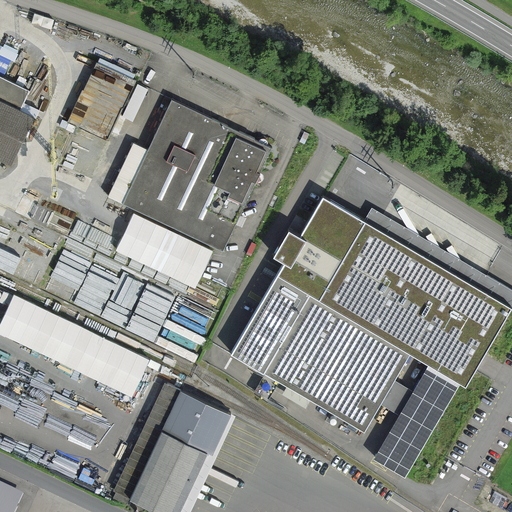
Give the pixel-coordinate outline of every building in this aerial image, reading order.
[(71,122),(112,137),(136,72),(95,57),(71,122)] [(0,153),(10,159),(29,118),(17,113),(27,93),(0,79),(0,153)] [(135,120),(148,87),(137,83),(125,116),(135,120)] [(264,150),(165,102),(115,205),(89,192),(71,229),(196,290),(264,150)] [(511,304),(511,302),(324,192),(301,231),(289,224),(274,251),(285,258),(231,350),(366,429),(412,351),(466,383),(511,304)] [(142,334),(198,358),(200,353),(195,351),(199,343),(203,345),(207,335),(167,319),(164,325),(148,318),(142,334)] [(398,476),(457,384),(427,365),(368,458),(398,476)] [(305,406),(310,398),(288,385),(284,393),(305,406)] [(179,393),(129,498),(158,511),(173,511),(221,412),(179,393)] [(0,511),(15,511),(19,506),(0,497),(0,511)]
